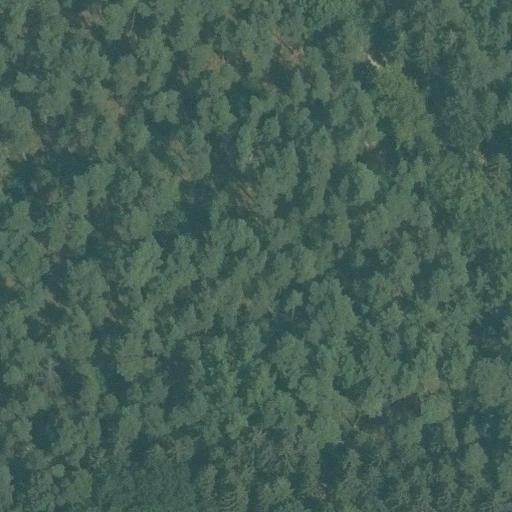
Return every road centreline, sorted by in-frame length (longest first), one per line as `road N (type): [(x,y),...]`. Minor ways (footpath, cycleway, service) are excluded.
road 1 (track): [(511,312),(262,383),(0,418)]
road 2 (track): [(511,267),(328,0)]
